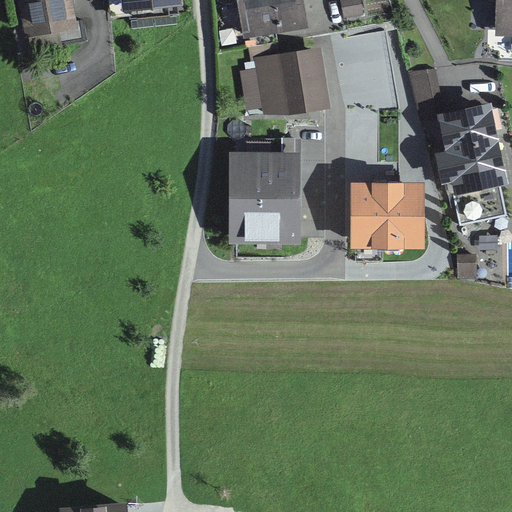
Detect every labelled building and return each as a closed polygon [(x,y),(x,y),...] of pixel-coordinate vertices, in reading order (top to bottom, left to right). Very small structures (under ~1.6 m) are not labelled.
[(12,0),(18,35),(71,25),(66,0),(12,0)] [(117,0),(119,11),(179,3),(178,0),(117,0)] [(239,0),(245,35),(305,25),(300,0),(239,0)] [(511,33),(511,0),(502,0),(501,33),(511,33)] [(328,106),(319,50),(257,60),(266,116),(328,106)] [(464,223),(508,215),(488,111),(435,121),(447,182),(456,180),(464,223)] [(299,151),(228,152),(229,243),(301,242),(299,151)] [(420,190),(355,190),(355,248),(420,248),(420,190)] [(67,507),(67,511),(124,511),(123,502),(67,507)]
